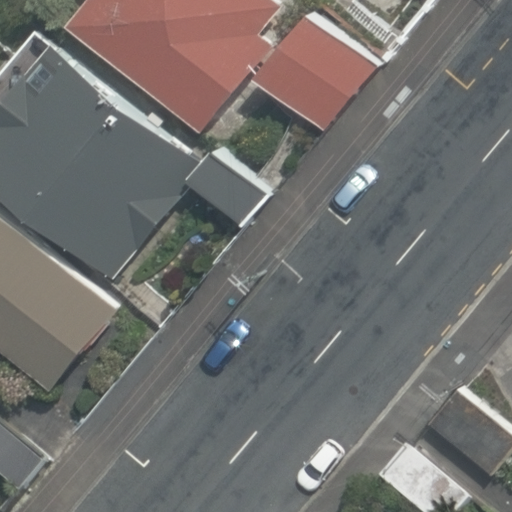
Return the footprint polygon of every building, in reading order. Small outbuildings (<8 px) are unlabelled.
[(293,1),(291,0),(107,0),(91,19),(216,126),(290,42),(276,31),(293,1)] [(390,64),(325,11),(277,70),(335,124),(390,64)] [(229,151),(62,31),(0,101),(0,165),(133,276),(229,151)] [(244,169),(212,205),(247,236),(278,199),(244,169)] [(145,306),(0,185),(0,369),(54,414),(145,306)] [(511,425),(451,379),(422,417),(488,467),(511,435),(511,425)] [(401,433),(369,473),(417,511),(445,511),(467,486),(401,433)]
